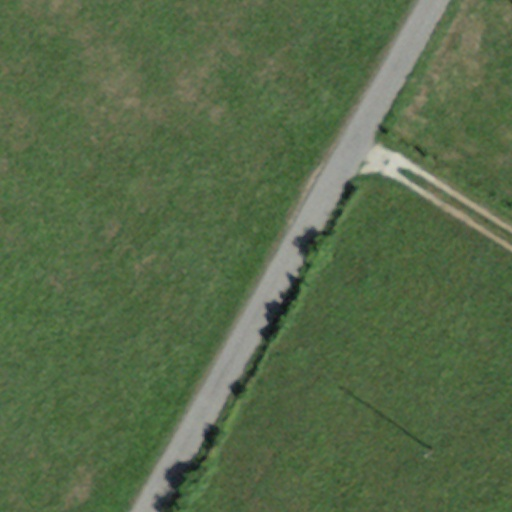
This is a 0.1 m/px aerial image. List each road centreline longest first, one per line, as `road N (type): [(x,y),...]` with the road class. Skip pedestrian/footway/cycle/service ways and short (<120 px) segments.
road 1 (track): [(143,511),(435,0)]
road 2 (track): [(351,148),(511,241)]
